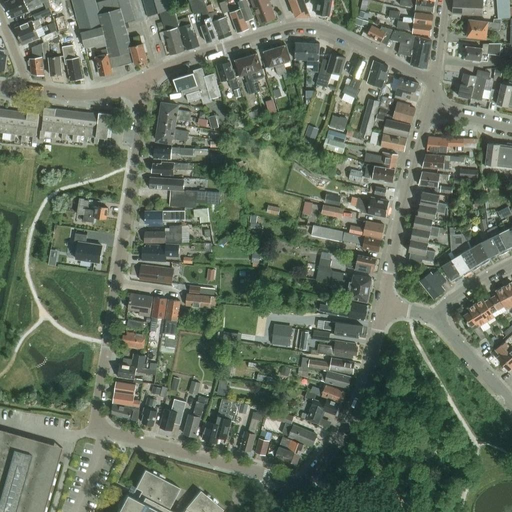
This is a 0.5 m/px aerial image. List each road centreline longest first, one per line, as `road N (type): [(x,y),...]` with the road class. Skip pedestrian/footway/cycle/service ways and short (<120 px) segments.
road 1 (unclassified): [(301,485),(102,431),(96,421),(146,78)]
road 2 (residential): [(146,78),(302,26),(433,82)]
road 3 (residential): [(382,305),(426,107)]
road 4 (residential): [(301,485),(357,406),(382,305)]
road 5 (residential): [(19,88),(91,95),(146,78)]
